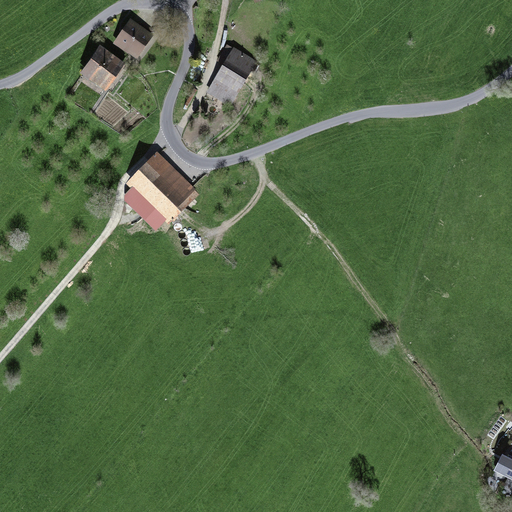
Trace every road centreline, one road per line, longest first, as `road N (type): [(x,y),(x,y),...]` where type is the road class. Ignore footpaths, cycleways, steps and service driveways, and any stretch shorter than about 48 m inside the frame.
road 1 (unclassified): [(511,69),(463,100),(356,115),(206,163),(188,158),(169,135),(169,101),(190,44),(173,6),(118,7),(0,85)]
road 2 (track): [(169,135),(124,174),(111,229),(0,357)]
